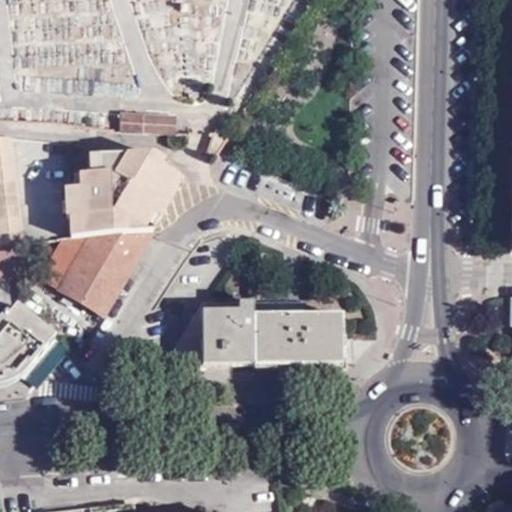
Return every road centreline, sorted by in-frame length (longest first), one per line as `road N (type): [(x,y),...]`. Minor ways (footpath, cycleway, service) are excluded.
road 1 (residential): [(16,464),(311,451),(370,471)]
road 2 (residential): [(367,412),(48,428)]
road 3 (residential): [(426,278),(438,0)]
road 4 (residential): [(48,428),(179,246),(219,217)]
road 5 (residential): [(0,130),(164,148),(196,171),(219,217)]
road 6 (unknown): [(160,110),(39,107),(9,0)]
road 7 (residential): [(219,217),(241,213),(426,278)]
road 8 (unknown): [(196,171),(254,0)]
road 9 (unknown): [(102,353),(46,307),(0,293)]
